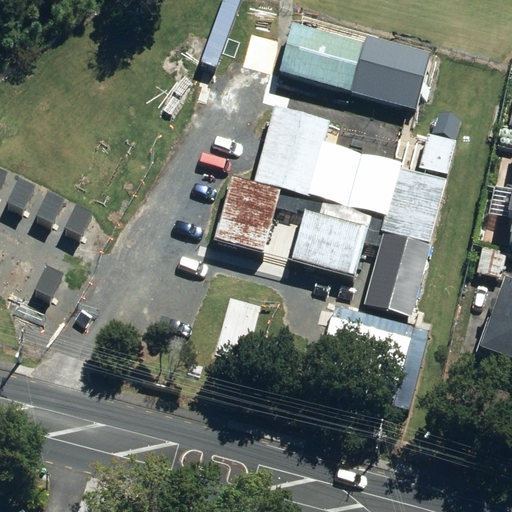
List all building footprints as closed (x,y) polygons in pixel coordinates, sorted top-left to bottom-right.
[(274,75),(412,112),(426,58),(361,40),(359,47),(287,28),(274,75)] [(212,244),(260,257),(276,194),(306,202),(325,125),(272,112),(252,187),(229,181),(212,244)] [(416,171),(444,179),(453,145),(425,137),(416,171)] [(362,310),(408,321),(442,185),(396,174),(362,310)] [(511,222),(508,241),(511,241),(511,193),(509,193),(503,220),(511,222)] [(287,264),(352,281),(365,233),(300,215),(287,264)] [(511,286),(501,283),(475,354),(511,366),(511,286)]
